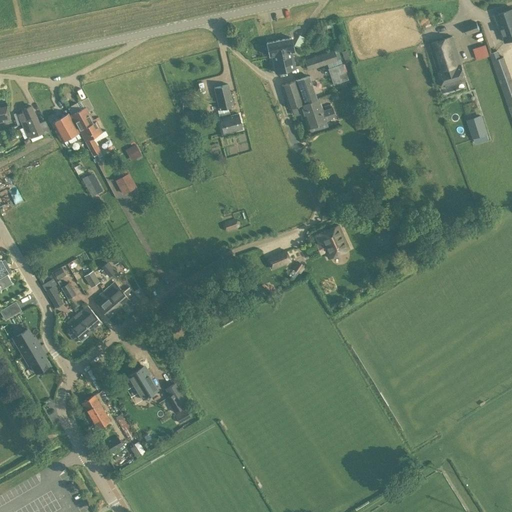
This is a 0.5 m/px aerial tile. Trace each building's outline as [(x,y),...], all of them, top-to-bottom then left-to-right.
[(511,8),(495,15),(504,42),(511,39),(511,8)] [(468,35),(480,31),(477,21),(464,26),(468,35)] [(291,37),(266,42),(269,56),(271,55),(275,72),(295,68),(291,51),(293,50),(291,37)] [(443,87),(466,80),(462,65),(461,65),(452,37),(429,43),(438,74),(439,74),(443,87)] [(475,59),(488,55),(485,43),(472,47),(475,59)] [(307,70),(337,61),(333,51),(304,61),(307,70)] [(511,79),(507,66),(504,56),(500,57),(498,51),(489,53),(495,70),(503,93),(511,117),(511,79)] [(342,64),(328,69),(333,84),(340,82),(338,75),(344,72),(342,64)] [(309,76),(296,80),(304,104),(317,99),(309,76)] [(304,104),(296,80),(281,85),(289,109),(292,108),(294,115),(300,113),(302,119),(305,118),(308,127),(311,135),(329,129),(326,120),(336,117),(333,108),(331,108),(330,104),(323,106),(325,110),(323,111),(319,99),(317,99),(304,104)] [(228,84),(213,88),(219,110),(233,106),(228,84)] [(80,132),(97,124),(96,122),(100,119),(98,117),(93,120),(88,111),(93,108),(87,97),(68,108),(80,132)] [(0,102),(0,120),(9,118),(5,101),(0,102)] [(199,102),(182,101),(182,111),(199,111),(199,102)] [(29,138),(42,132),(47,129),(43,120),(38,122),(30,105),(22,109),(27,120),(22,122),(29,138)] [(218,114),(219,118),(223,133),(242,128),(238,113),(230,115),(229,111),(218,114)] [(78,132),(68,113),(52,122),(62,141),(64,140),(67,145),(81,138),(78,132)] [(482,115),(468,119),(474,138),(487,134),(482,115)] [(102,131),(97,124),(80,132),(93,155),(101,151),(96,141),(104,137),(102,131)] [(7,139),(14,137),(11,129),(4,131),(7,139)] [(371,149),(377,147),(374,139),(369,141),(371,149)] [(131,161),(142,155),(134,140),(125,145),(127,148),(125,150),(131,161)] [(128,173),(123,163),(120,165),(125,174),(115,180),(123,194),(137,187),(129,172),(128,173)] [(79,164),(74,167),(77,174),(83,171),(79,164)] [(102,190),(93,172),(82,178),(92,196),(102,190)] [(375,202),(390,201),(389,192),(389,189),(375,190),(375,202)] [(99,196),(94,199),(98,207),(103,204),(99,196)] [(238,220),(234,218),(224,222),(222,225),(224,230),(228,232),(237,229),(239,225),(238,220)] [(338,225),(315,235),(319,243),(322,242),(329,258),(349,249),(338,225)] [(106,253),(114,264),(122,259),(114,247),(106,253)] [(286,250),(268,258),(272,269),(291,260),(286,250)] [(403,256),(398,258),(397,261),(399,264),(402,264),(406,262),(407,259),(405,257),(403,256)] [(0,288),(0,289),(12,283),(7,274),(9,273),(5,268),(8,266),(5,260),(2,262),(1,259),(0,259),(0,288)] [(107,278),(109,277),(116,271),(108,261),(100,267),(94,272),(96,276),(100,273),(99,272),(101,270),(103,272),(102,273),(107,278)] [(305,266),(296,261),(292,268),(300,274),(305,266)] [(53,273),(57,280),(63,276),(59,270),(53,273)] [(91,287),(99,282),(96,276),(94,272),(92,270),(84,276),(91,287)] [(52,278),(42,284),(45,290),(55,307),(62,303),(56,292),(58,291),(54,285),(56,284),(52,278)] [(129,299),(115,281),(104,291),(118,308),(129,299)] [(68,299),(76,294),(68,282),(60,287),(68,299)] [(282,289),(279,283),(265,291),(264,290),(258,293),(262,300),(282,289)] [(93,300),(108,317),(118,308),(104,291),(93,300)] [(15,301),(0,310),(5,319),(20,310),(15,301)] [(86,305),(76,314),(91,331),(101,322),(86,305)] [(87,334),(91,331),(76,314),(66,322),(81,339),(83,338),(85,338),(87,336),(87,334)] [(28,329),(15,336),(21,346),(19,347),(24,355),(41,345),(40,345),(38,346),(28,329)] [(41,345),(24,355),(29,364),(31,363),(37,372),(49,365),(42,353),(44,351),(41,345)] [(142,398),(157,389),(143,366),(128,375),(142,398)] [(187,399),(176,381),(165,388),(169,395),(165,398),(174,413),(185,406),(183,401),(187,399)] [(97,428),(110,420),(94,395),(81,402),(97,428)] [(191,417),(185,408),(174,415),(179,423),(191,417)] [(108,454),(123,445),(117,437),(103,445),(108,454)]
